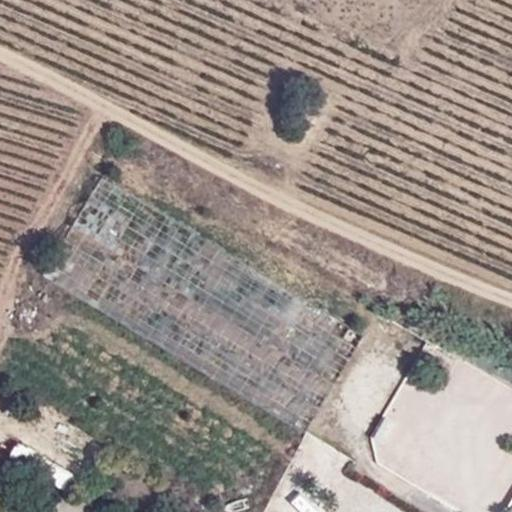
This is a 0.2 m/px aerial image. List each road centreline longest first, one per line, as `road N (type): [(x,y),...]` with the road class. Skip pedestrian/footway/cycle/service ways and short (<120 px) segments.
road 1 (track): [(511,298),(274,196),(0,53)]
road 2 (track): [(271,0),(394,53),(446,0)]
